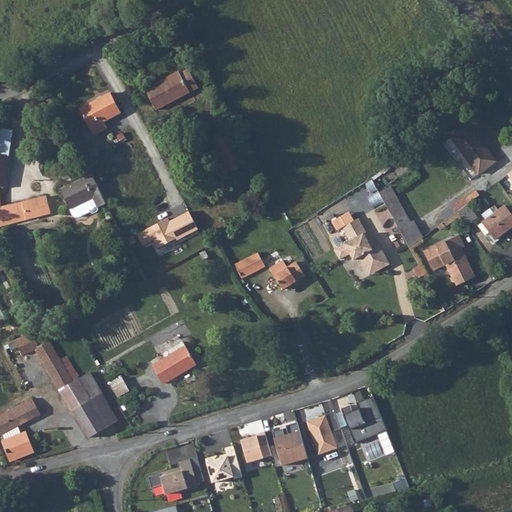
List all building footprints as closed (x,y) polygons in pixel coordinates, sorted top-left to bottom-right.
[(156,108),(198,86),(189,70),(181,74),(180,72),(168,78),(169,81),(147,92),(156,108)] [(168,78),(146,90),(147,92),(169,81),(168,78)] [(103,121),(120,112),(110,93),(81,108),(95,135),(107,128),(103,121)] [(48,109),(55,105),(52,100),(46,104),(48,109)] [(479,174),(496,161),(469,124),(452,137),(479,174)] [(0,165),(8,166),(13,130),(0,127),(0,165)] [(244,166),(225,129),(211,137),(230,173),(237,169),(244,166)] [(141,145),(149,141),(143,130),(135,134),(141,145)] [(116,143),(125,138),(122,132),(113,138),(116,143)] [(0,225),(24,220),(50,213),(46,196),(16,204),(1,207),(0,199),(0,186),(4,187),(8,166),(0,165),(0,225)] [(237,169),(230,173),(236,184),(243,180),(237,169)] [(107,203),(92,174),(74,183),(75,185),(62,192),(73,215),(75,217),(78,217),(89,212),(92,213),(97,211),(98,208),(107,203)] [(75,185),(74,183),(61,189),(62,192),(75,185)] [(379,193),(384,201),(395,195),(390,186),(379,193)] [(410,222),(395,195),(384,201),(409,246),(422,237),(413,221),(410,222)] [(467,204),(469,203),(465,198),(457,203),(461,209),(467,204)] [(464,218),(472,211),(467,204),(461,209),(459,211),(464,218)] [(496,239),(511,227),(511,214),(505,205),(483,222),(492,235),(496,239)] [(477,218),(472,211),(464,218),(468,224),(477,218)] [(169,219),(137,235),(143,247),(155,242),(158,248),(199,230),(189,213),(171,222),(169,219)] [(359,218),(343,227),(350,240),(335,249),(340,258),(350,253),(354,259),(359,256),(368,272),(379,267),(380,269),(390,263),(380,244),(377,246),(373,248),(369,241),(365,233),(367,232),(359,218)] [(488,234),(490,236),(492,235),(483,222),(479,225),(487,236),(488,234)] [(456,235),(422,254),(432,272),(444,265),(451,278),(450,278),(455,286),(474,275),(463,256),(459,255),(457,252),(460,251),(459,248),(462,246),(456,235)] [(242,278),(266,266),(258,252),(235,264),(242,278)] [(287,267),(283,260),(270,268),(283,289),(305,275),(296,262),(287,267)] [(379,267),(368,272),(370,275),(380,269),(379,267)] [(36,340),(33,333),(16,340),(18,346),(22,355),(36,350),(60,390),(74,382),(50,340),(45,343),(42,338),(36,340)] [(16,340),(8,343),(11,349),(18,346),(16,340)] [(169,350),(172,354),(186,346),(183,342),(169,350)] [(197,364),(186,346),(172,354),(153,366),(163,384),(197,364)] [(118,420),(90,373),(74,382),(60,390),(89,437),(118,420)] [(118,397),(129,390),(122,377),(111,384),(118,397)] [(355,404),(346,407),(358,442),(391,431),(379,396),(362,401),(365,410),(358,412),(355,404)] [(18,426),(41,415),(32,399),(0,415),(0,432),(1,435),(3,434),(18,426)] [(341,447),(329,415),(309,421),(321,455),(341,447)] [(5,440),(21,434),(18,426),(3,434),(5,440)] [(259,435),(244,440),(250,463),(275,456),(269,431),(258,434),(259,435)] [(312,459),(304,431),(277,438),(285,466),(312,459)] [(10,461),(34,451),(26,432),(21,434),(5,440),(3,441),(10,461)] [(244,476),(236,445),(227,448),(229,457),(209,462),(216,484),(244,476)] [(201,486),(193,459),(181,461),(184,471),(164,477),(170,495),(201,486)]
